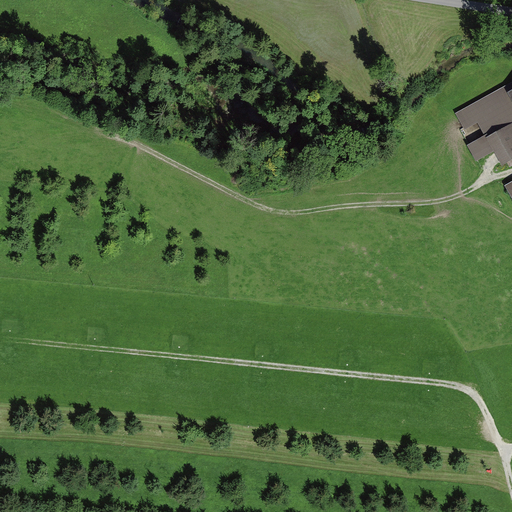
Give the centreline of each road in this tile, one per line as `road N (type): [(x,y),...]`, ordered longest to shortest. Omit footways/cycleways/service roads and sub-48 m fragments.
road 1 (track): [(0,338),(474,390),(511,482)]
road 2 (track): [(0,82),(280,212),(445,200),(511,172)]
